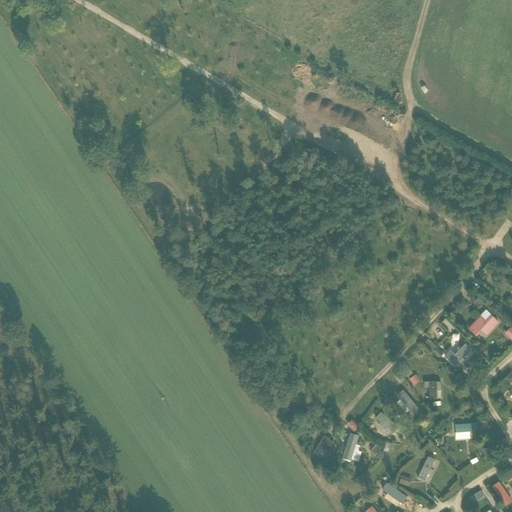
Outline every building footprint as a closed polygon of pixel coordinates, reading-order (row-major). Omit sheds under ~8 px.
[(478,297),(475,301),(480,306),(484,302),(478,297)] [(483,330),(489,335),(501,322),(486,308),(468,328),(477,336),(483,330)] [(441,339),(447,333),(437,322),(431,328),(441,339)] [(424,342),(439,358),(444,354),(429,338),(424,342)] [(451,349),(444,357),(454,367),(471,349),(465,343),(455,353),(451,349)] [(413,376),(409,380),(413,386),(418,382),(413,376)] [(429,387),(430,398),(442,398),(442,381),(425,381),(425,387),(429,387)] [(404,389),(397,394),(401,399),(398,401),(409,417),(420,409),(404,389)] [(387,398),(380,404),(384,408),(391,402),(387,398)] [(392,432),(398,425),(381,411),(375,418),(392,432)] [(352,420),(348,424),(354,431),(359,426),(352,420)] [(479,436),(478,423),(455,423),(456,437),(479,436)] [(343,458),(357,463),(361,450),(356,449),(360,435),(350,432),(343,458)] [(322,458),(332,442),(323,435),(313,452),(322,458)] [(375,446),(370,451),(375,456),(380,450),(375,446)] [(428,455),(418,476),(426,480),(436,459),(428,455)] [(409,486),(412,478),(402,475),(399,483),(409,486)] [(492,485),(505,506),(511,501),(511,499),(500,480),(492,485)] [(398,502),(401,495),(384,488),(381,496),(398,502)] [(480,491),(474,495),(477,500),(484,496),(480,491)]
